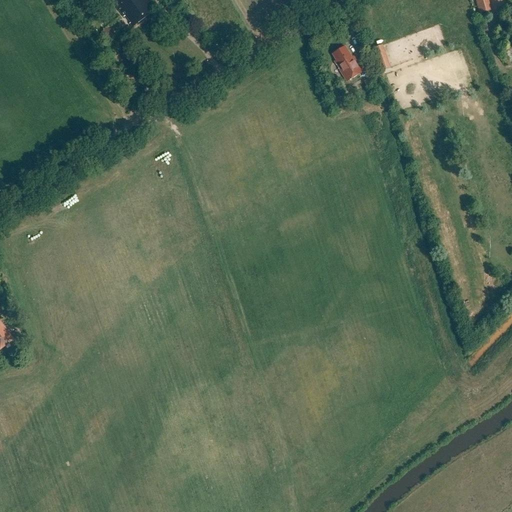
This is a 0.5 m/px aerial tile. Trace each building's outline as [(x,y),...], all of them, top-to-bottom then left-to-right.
[(146,0),(110,0),(131,27),(154,10),(146,0)] [(113,28),(102,28),(102,37),(113,38),(113,28)] [(380,71),(389,68),(383,46),(374,48),(380,71)] [(336,61),(335,62),(347,83),(364,73),(354,57),(352,58),(346,48),(333,55),(336,61)] [(373,76),(363,82),(370,93),(380,86),(373,76)] [(0,321),(0,349),(0,350),(14,340),(0,321)]
